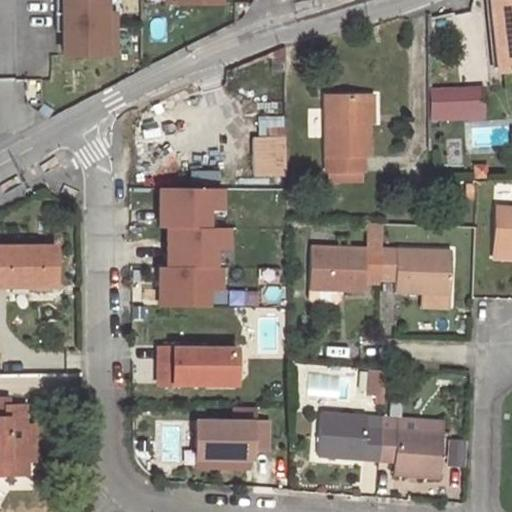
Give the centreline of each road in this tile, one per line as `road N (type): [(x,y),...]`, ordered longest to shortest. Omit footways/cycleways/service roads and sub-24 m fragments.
road 1 (residential): [(233,511),(141,504),(116,490),(100,457),(100,169),(74,124)]
road 2 (unclassified): [(74,124),(202,57),(278,28),(393,0)]
road 3 (residential): [(511,348),(482,385),(476,511)]
